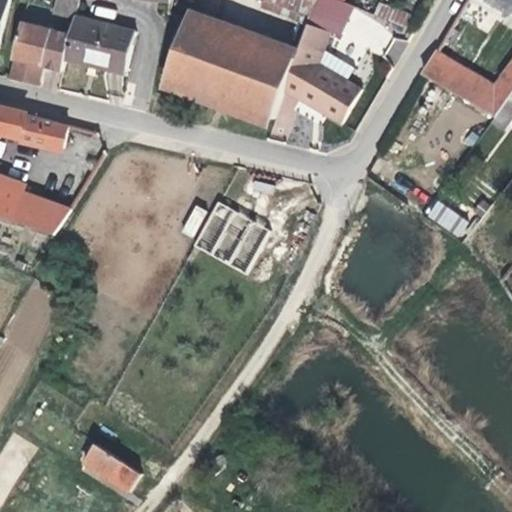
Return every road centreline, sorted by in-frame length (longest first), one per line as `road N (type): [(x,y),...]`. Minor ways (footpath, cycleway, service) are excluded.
road 1 (residential): [(0,89),(332,167),(372,134),(447,0)]
road 2 (track): [(332,167),(333,221),(304,286),(256,364),(143,511)]
